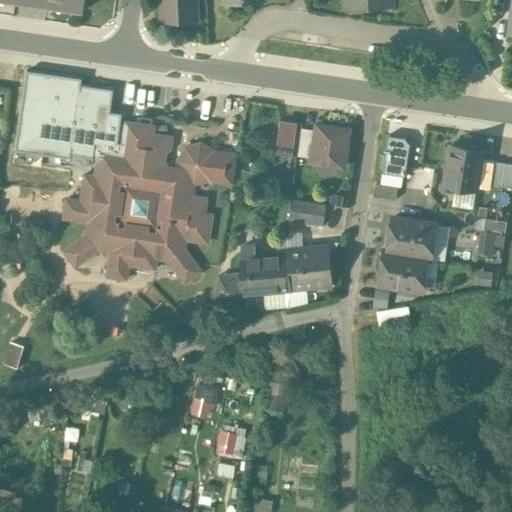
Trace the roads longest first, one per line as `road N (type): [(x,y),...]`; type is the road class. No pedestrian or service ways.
road 1 (residential): [(346,309),(0,391)]
road 2 (residential): [(232,76),(248,39),(268,23),(305,21),(445,45),(470,66),(490,115)]
road 3 (residential): [(374,98),(346,309)]
road 4 (residential): [(346,309),(344,511)]
road 5 (residential): [(374,98),(232,76)]
road 6 (residential): [(125,60),(0,41)]
